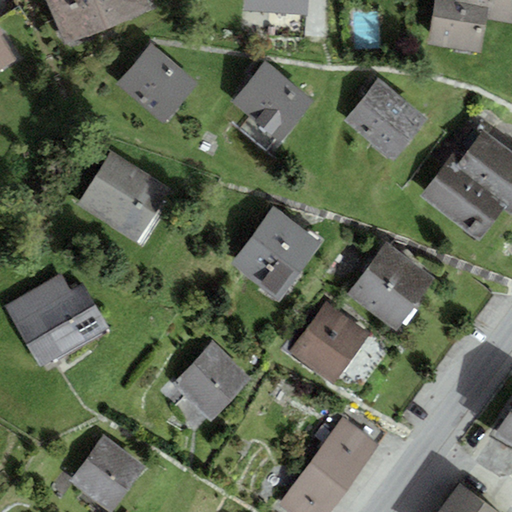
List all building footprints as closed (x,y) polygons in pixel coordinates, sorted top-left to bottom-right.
[(148,0),(54,0),(71,41),(152,10),(148,0)] [(312,0),(255,0),(255,8),(312,11),(312,0)] [(511,0),(434,0),(427,45),(480,54),(485,19),(511,23),(511,0)] [(0,70),(15,62),(0,37),(0,35),(4,33),(0,26),(0,70)] [(118,85),(164,123),(197,83),(150,45),(118,85)] [(233,103),(281,142),(314,101),(265,62),(233,103)] [(343,120),(394,162),(428,121),(377,80),(343,120)] [(456,153),(421,202),(482,245),(510,206),(511,207),(511,150),(484,131),(464,159),(456,153)] [(109,151),(75,206),(136,244),(170,189),(109,151)] [(273,208),(232,264),(280,299),(321,243),(273,208)] [(387,243),(348,294),(395,329),(434,279),(387,243)] [(5,307),(40,368),(109,329),(83,284),(70,291),(61,275),(5,307)] [(472,285),(449,317),(463,327),(468,331),(492,298),(472,285)] [(327,303),(292,352),(334,383),(370,334),(327,303)] [(439,310),(392,378),(416,395),(463,327),(449,317),(439,310)] [(213,343),(175,382),(214,419),(244,387),(252,379),(213,343)] [(376,401),(400,417),(416,395),(392,378),(376,401)] [(342,417),(279,506),(288,511),(328,511),(385,433),(340,401),(333,410),(342,417)] [(511,408),(493,440),(511,451),(511,408)] [(104,437),(71,483),(111,511),(114,511),(146,468),(104,437)] [(497,511),(459,484),(438,511),(497,511)]
